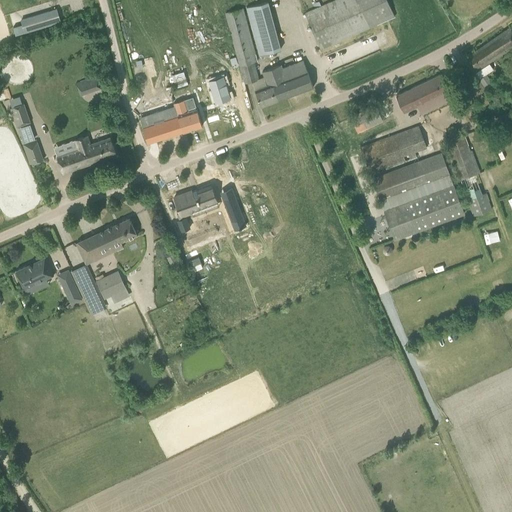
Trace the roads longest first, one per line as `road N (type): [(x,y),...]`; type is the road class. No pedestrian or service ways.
road 1 (unclassified): [(150,173),(408,70),(511,6)]
road 2 (unclassified): [(150,173),(102,0)]
road 3 (unclassified): [(0,237),(150,173)]
